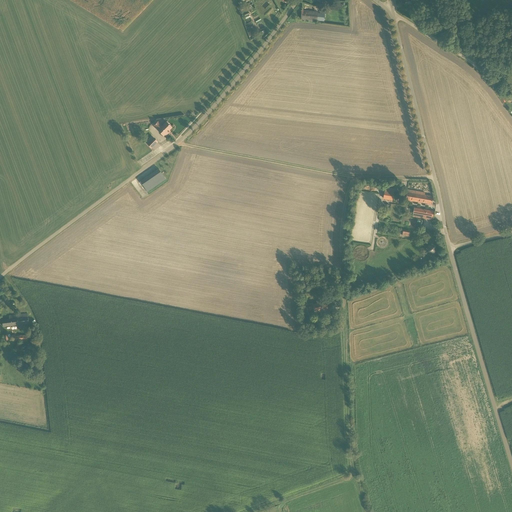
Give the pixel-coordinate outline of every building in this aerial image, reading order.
[(300,20),(317,22),(318,12),(301,10),(300,20)] [(158,130),(164,137),(168,132),(167,131),(172,127),(166,122),(162,126),(158,122),(154,125),(158,130)] [(151,148),(157,142),(153,137),(147,144),(151,148)] [(158,169),(155,171),(161,180),(164,177),(158,169)] [(140,181),(146,190),(153,185),(148,176),(140,181)] [(384,199),(391,200),(394,189),(386,187),(384,199)] [(425,193),(413,191),(413,193),(407,192),(405,200),(432,204),(433,197),(424,195),(425,193)] [(412,216),(431,220),(433,211),(414,208),(412,216)] [(328,308),(325,299),(321,301),(322,302),(313,304),(312,303),(307,304),(308,309),(313,308),(314,312),(328,308)] [(9,319),(2,320),(3,326),(29,323),(27,314),(9,316),(9,319)]
